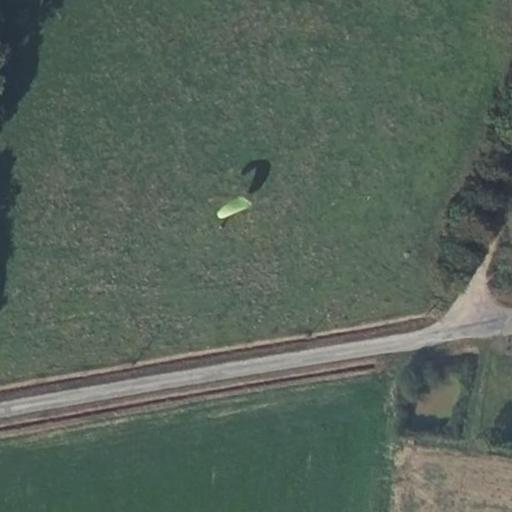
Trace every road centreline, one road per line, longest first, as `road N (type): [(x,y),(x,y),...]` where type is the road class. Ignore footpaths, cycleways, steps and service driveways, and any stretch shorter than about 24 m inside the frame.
road 1 (tertiary): [(0,408),(454,334)]
road 2 (unclassified): [(454,334),(511,151)]
